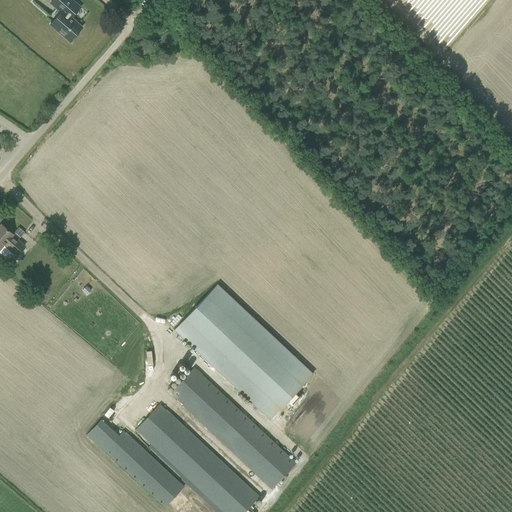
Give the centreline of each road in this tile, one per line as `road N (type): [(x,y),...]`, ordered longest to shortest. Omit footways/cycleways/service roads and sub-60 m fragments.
road 1 (residential): [(0,177),(131,25)]
road 2 (track): [(511,136),(379,0)]
